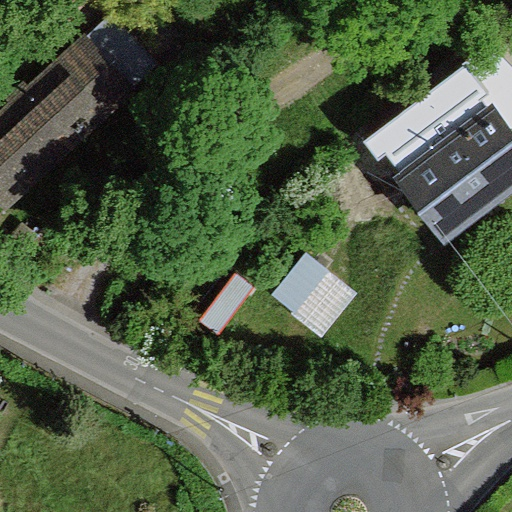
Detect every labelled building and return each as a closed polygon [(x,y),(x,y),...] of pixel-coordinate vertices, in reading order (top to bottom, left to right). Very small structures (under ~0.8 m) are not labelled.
[(83,0),(41,0),(62,22),(83,0)] [(101,48),(91,39),(0,121),(0,189),(7,198),(151,69),(117,32),(101,48)] [(511,69),(487,44),(452,71),(484,116),(511,95),(511,69)] [(419,165),(484,116),(452,71),(386,120),(419,165)] [(419,165),(408,174),(439,214),(511,159),(511,95),(484,116),(419,165)] [(313,244),(281,287),(330,324),(362,281),(313,244)]
